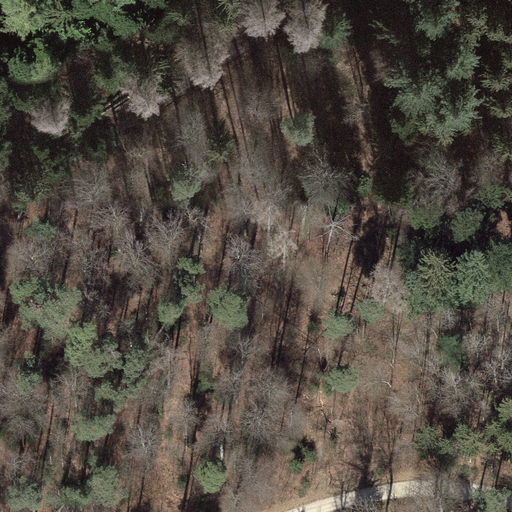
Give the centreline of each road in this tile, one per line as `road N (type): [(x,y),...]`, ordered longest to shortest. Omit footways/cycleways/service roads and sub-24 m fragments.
road 1 (track): [(320,0),(0,190)]
road 2 (track): [(311,511),(411,488),(456,489),(511,504)]
